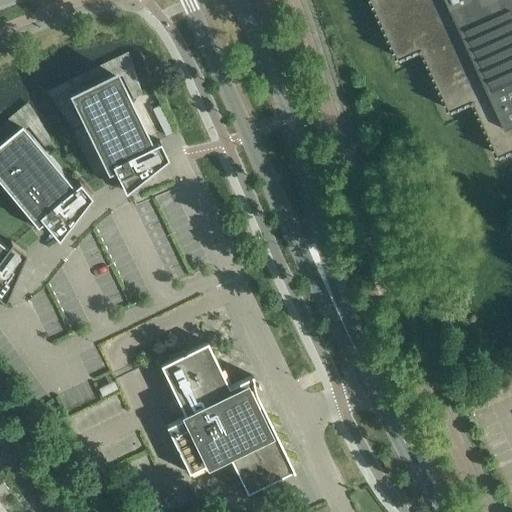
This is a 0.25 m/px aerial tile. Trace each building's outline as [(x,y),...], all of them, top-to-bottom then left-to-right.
[(454,114),(474,106),(498,158),(511,151),(511,0),(374,0),(403,63),(426,52),(454,114)] [(159,139),(152,143),(120,78),(72,101),(107,172),(114,169),(124,190),(167,156),(159,139)] [(57,238),(91,195),(82,184),(79,180),(73,185),(55,164),(44,150),(37,142),(27,130),(0,152),(0,180),(2,184),(13,196),(36,225),(42,220),(44,222),(57,238)] [(170,278),(188,270),(152,195),(134,204),(170,278)] [(0,297),(3,299),(4,300),(25,251),(14,243),(10,240),(6,245),(0,240),(0,297)] [(294,471),(258,398),(255,391),(253,383),(252,375),(250,375),(250,376),(228,386),(206,341),(160,364),(185,416),(165,425),(188,472),(227,453),(246,492),(291,471),(292,472),(294,471)]
